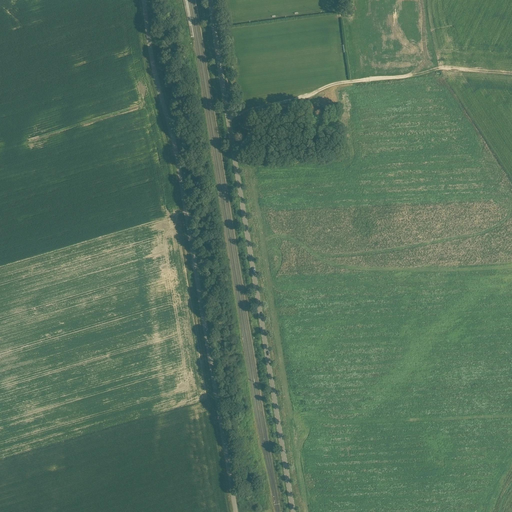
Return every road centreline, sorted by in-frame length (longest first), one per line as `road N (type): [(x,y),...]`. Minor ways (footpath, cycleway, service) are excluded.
road 1 (unclassified): [(235,511),(143,0)]
road 2 (tertiary): [(292,511),(210,0)]
